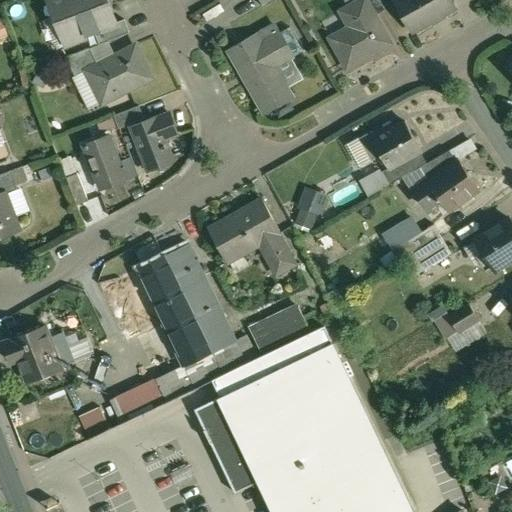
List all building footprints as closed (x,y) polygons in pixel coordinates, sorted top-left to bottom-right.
[(104,0),(54,0),(70,41),(96,31),(114,24),(113,23),(104,0)] [(362,0),(343,11),(352,27),(332,38),(349,68),(392,43),(377,15),(367,0),(362,0)] [(387,10),(381,0),(367,0),(377,15),(387,10)] [(397,0),(396,1),(413,31),(455,8),(450,0),(397,0)] [(3,17),(0,18),(0,38),(10,34),(3,17)] [(126,18),(113,23),(114,24),(96,31),(101,44),(131,33),(126,18)] [(276,25),(259,35),(263,43),(280,33),(276,25)] [(263,43),(259,35),(244,44),(243,42),(241,44),(242,45),(230,52),(265,113),(294,97),(278,68),(295,58),(294,58),(305,52),(291,28),(289,29),(289,28),(280,33),(263,43)] [(100,64),(87,71),(102,101),(126,90),(127,91),(153,78),(137,46),(100,64)] [(92,49),(68,58),(76,75),(87,70),(87,71),(100,64),(92,49)] [(140,106),(116,116),(120,128),(144,118),(140,106)] [(170,114),(133,128),(150,171),(173,162),(164,139),(177,134),(170,114)] [(396,127),(392,121),(372,133),(372,132),(361,138),(373,160),(384,154),(391,167),(391,168),(421,151),(423,150),(407,121),(396,127)] [(110,137),(85,147),(93,167),(94,167),(103,189),(127,180),(110,137)] [(421,151),(391,168),(391,167),(382,172),(390,186),(421,168),(428,164),(421,151)] [(428,164),(421,168),(430,179),(457,160),(450,151),(428,164)] [(430,179),(415,189),(429,208),(437,202),(445,214),(480,189),(459,159),(457,160),(430,179)] [(13,171),(0,175),(0,197),(9,194),(10,195),(21,190),(13,171)] [(89,201),(79,173),(68,178),(79,205),(89,201)] [(314,228),(318,213),(325,215),(331,193),(306,186),(296,223),(314,228)] [(0,197),(0,237),(22,230),(10,195),(9,194),(0,197)] [(264,198),(210,227),(229,261),(262,243),(273,264),(291,254),(295,263),(296,263),(279,232),(282,231),(264,198)] [(511,224),(509,220),(466,246),(474,259),(485,252),(495,269),(511,259),(511,224)] [(434,224),(392,250),(400,263),(414,254),(442,237),(434,224)] [(442,237),(414,254),(423,270),(451,253),(442,237)] [(235,341),(188,245),(166,255),(213,352),(235,341)] [(166,255),(166,254),(120,277),(137,310),(154,302),(184,365),(213,352),(166,255)] [(335,317),(327,302),(319,306),(327,321),(335,317)] [(441,302),(426,311),(433,323),(435,321),(448,313),(441,302)] [(261,351),(309,328),(297,303),(249,326),(261,351)] [(470,304),(450,316),(459,331),(479,319),(470,304)] [(450,316),(448,313),(435,321),(446,339),(459,331),(450,316)] [(45,326),(12,339),(13,341),(3,345),(10,362),(18,359),(22,368),(23,368),(29,382),(61,370),(61,368),(75,363),(63,333),(49,338),(45,326)] [(258,358),(213,379),(221,397),(195,409),(236,493),(261,481),(275,511),(411,511),(413,511),(388,458),(325,326),(258,358)] [(213,352),(184,365),(196,388),(213,379),(258,358),(247,335),(235,341),(213,352)] [(511,364),(503,371),(510,382),(511,380),(511,364)] [(184,365),(157,379),(167,401),(196,388),(184,365)] [(122,423),(167,401),(157,379),(111,400),(122,423)] [(461,404),(439,416),(446,430),(468,417),(461,404)] [(100,407),(79,416),(89,436),(109,427),(100,407)]
